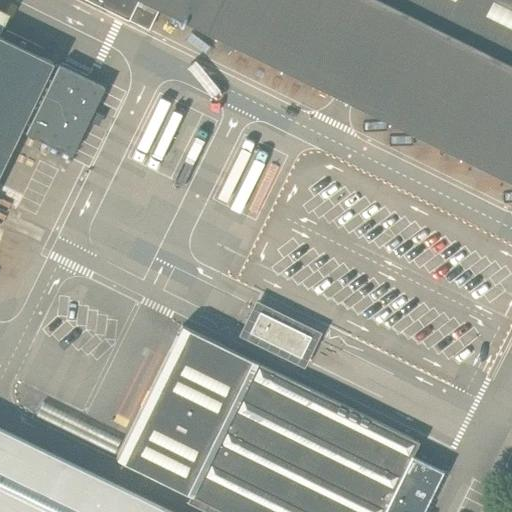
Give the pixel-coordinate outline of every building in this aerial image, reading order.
[(511,0),(135,0),(132,6),(154,17),(158,8),(511,182),(511,0)] [(24,134),(69,156),(103,88),(57,66),(48,86),(41,83),(51,63),(38,57),(42,49),(5,31),(1,39),(0,38),(0,167),(37,91),(43,94),(24,134)] [(258,312),(248,332),(299,356),(309,336),(258,312)] [(116,459),(223,511),(421,511),(441,472),(411,457),(418,442),(181,326),(116,459)] [(0,511),(169,511),(0,429),(0,511)]
